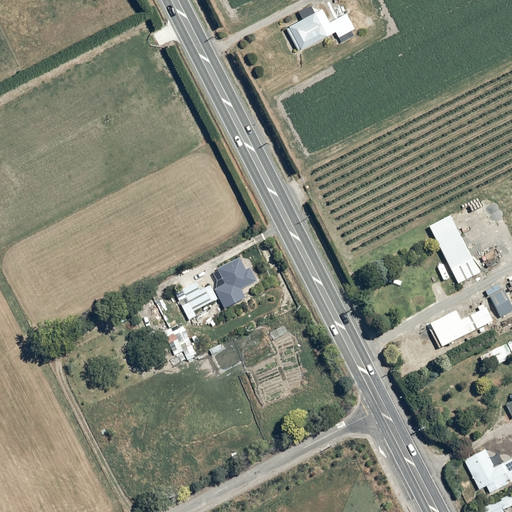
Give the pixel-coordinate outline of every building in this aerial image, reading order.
[(286,26),(298,50),(325,36),(335,30),(342,42),(355,35),(352,29),(354,28),(346,13),(336,18),(331,20),(324,6),(314,11),(311,5),(300,11),(303,17),(286,26)] [(472,260),(449,216),(429,226),(459,283),(481,271),(475,259),(472,260)] [(195,312),(220,299),(221,301),(258,281),(251,267),(247,269),(240,257),(211,273),(219,287),(215,290),(213,285),(203,290),(197,280),(182,288),(195,312)] [(440,347),(494,319),(501,316),(511,311),(511,305),(504,288),(491,294),(495,303),(488,306),(458,320),(454,311),(428,324),(440,347)] [(511,356),(511,354),(505,342),(481,357),(489,370),(511,356)] [(511,417),(511,394),(503,399),(511,418),(511,417)] [(511,457),(494,467),(485,449),(463,460),(478,489),(486,485),(489,492),(511,480),(511,457)] [(502,511),(501,510),(511,504),(511,495),(497,502),(496,500),(471,511),(502,511)]
